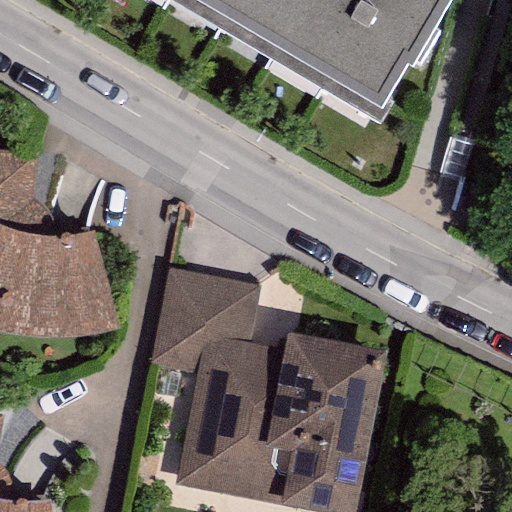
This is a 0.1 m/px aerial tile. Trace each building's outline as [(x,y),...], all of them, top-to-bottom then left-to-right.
[(172,0),(372,116),(440,0),(172,0)] [(35,160),(0,157),(0,333),(19,341),(40,341),(63,340),(90,340),(118,335),(93,241),(83,244),(74,246),(60,246),(32,206),(35,160)] [(204,339),(245,347),(256,289),(165,274),(146,367),(197,378),(204,339)] [(245,347),(204,339),(197,378),(175,489),(280,510),(279,511),(356,511),(386,360),(284,340),(282,354),(245,347)] [(0,423),(0,422),(0,511),(16,511),(0,490),(0,423)]
